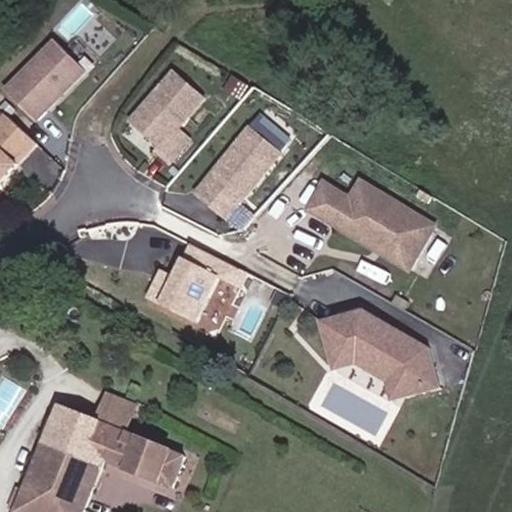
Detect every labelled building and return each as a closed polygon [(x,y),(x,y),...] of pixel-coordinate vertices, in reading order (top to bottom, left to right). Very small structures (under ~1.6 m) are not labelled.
[(99,74),(64,41),(15,90),(50,124),(99,74)] [(217,103),(184,71),(141,123),(170,145),(165,154),(180,167),(202,141),(194,133),(217,103)] [(241,101),(249,88),(233,78),(225,91),(241,101)] [(0,200),(49,147),(15,116),(0,131),(0,136),(3,141),(0,144),(0,200)] [(294,154),(260,127),(205,194),(238,218),(294,154)] [(323,187),(307,213),(335,230),(339,224),(411,268),(434,230),(361,186),(350,203),(323,187)] [(339,224),(335,230),(407,274),(411,268),(339,224)] [(214,272),(195,261),(171,308),(210,327),(231,281),(242,288),(249,274),(222,258),(214,272)] [(359,313),(315,323),(324,365),(360,357),(371,363),(367,370),(382,378),(397,373),(399,380),(416,390),(429,368),(427,352),(359,313)] [(367,370),(371,363),(360,357),(324,365),(325,372),(348,367),(377,384),(382,404),(431,393),(429,368),(416,390),(399,380),(397,373),(382,378),(367,370)] [(0,370),(0,430),(1,431),(28,387),(0,370)] [(85,511),(106,467),(123,430),(62,404),(14,511),(85,511)] [(106,467),(169,493),(183,455),(123,430),(106,467)]
